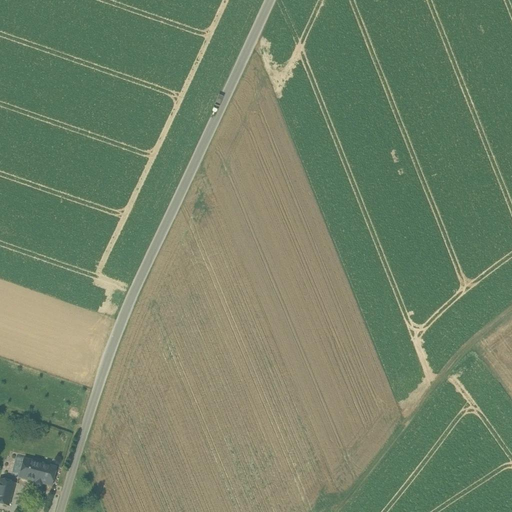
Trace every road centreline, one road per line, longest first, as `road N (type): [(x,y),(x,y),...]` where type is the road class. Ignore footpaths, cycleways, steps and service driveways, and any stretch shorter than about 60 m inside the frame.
road 1 (unclassified): [(58,511),(109,347),(271,0)]
road 2 (track): [(337,511),(470,351),(511,319)]
